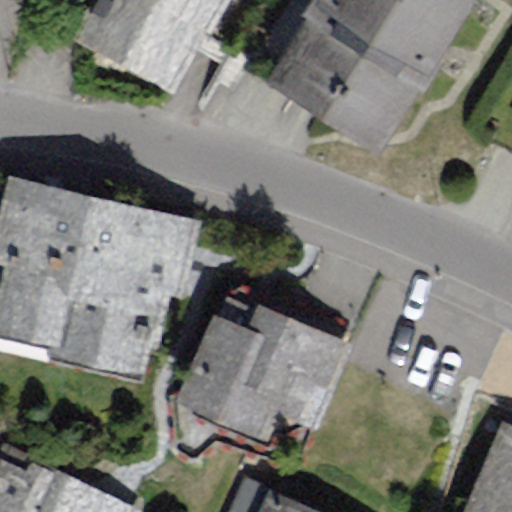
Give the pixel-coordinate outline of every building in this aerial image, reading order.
[(95,0),(77,32),(171,87),(221,0),(95,0)] [(322,0),(267,86),(377,159),(475,3),(470,0),(322,0)] [(201,227),(8,178),(0,208),(0,269),(2,270),(0,278),(0,348),(160,389),(201,227)] [(247,329),(215,316),(177,412),(263,446),(277,411),(324,430),(358,346),(257,306),(247,329)] [(511,511),(511,422),(510,421),(470,511),(511,511)] [(115,511),(0,461),(0,511),(115,511)] [(283,511),(244,494),(235,511),(283,511)]
